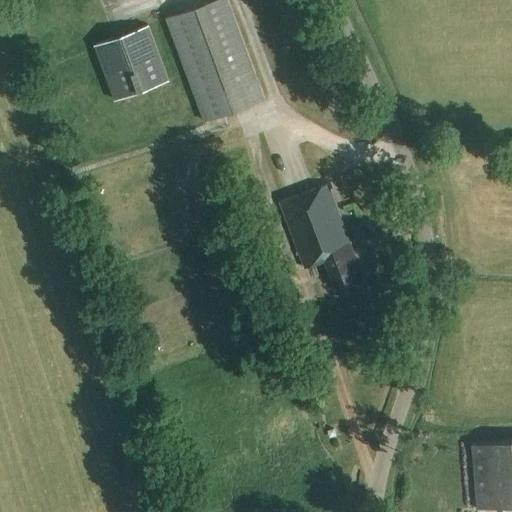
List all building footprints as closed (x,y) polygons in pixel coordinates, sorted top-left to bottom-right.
[(228,0),(214,0),(167,17),(205,121),(265,99),(228,0)] [(169,81),(149,26),(94,46),(115,101),(169,81)] [(359,265),(329,182),(280,200),(306,269),(326,261),(333,281),(337,290),(358,282),(353,267),(359,265)] [(363,229),(356,232),(362,245),(369,242),(363,229)] [(477,508),(511,505),(511,439),(472,442),(477,508)]
